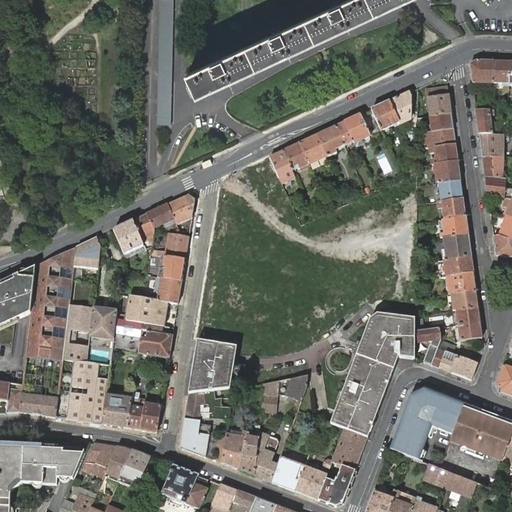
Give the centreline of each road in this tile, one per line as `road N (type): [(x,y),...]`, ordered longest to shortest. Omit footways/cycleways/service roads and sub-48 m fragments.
road 1 (residential): [(165,451),(209,191),(202,175)]
road 2 (tertiary): [(452,58),(202,175)]
road 3 (residential): [(351,511),(403,377),(428,374),(481,395)]
road 4 (tertiary): [(202,175),(0,269)]
road 5 (residential): [(485,265),(452,58)]
road 6 (residential): [(165,451),(324,511)]
road 7 (residential): [(0,421),(121,436),(165,451)]
